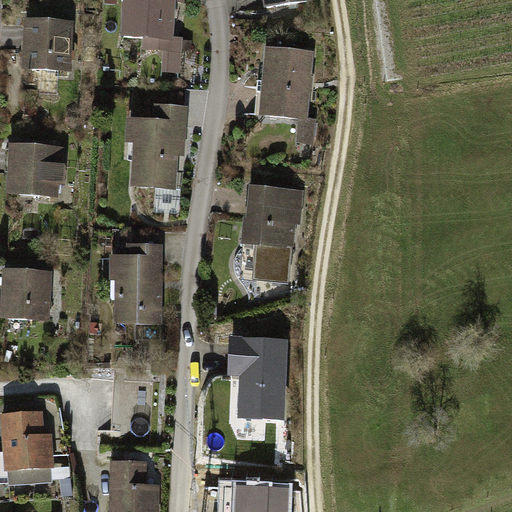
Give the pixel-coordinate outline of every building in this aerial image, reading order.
[(183,0),(126,0),(123,47),(179,52),(183,0)] [(310,0),(263,0),(266,15),(312,7),(310,0)] [(83,27),(28,25),(26,74),(81,77),(83,27)] [(316,57),(272,52),(264,120),(308,126),(316,57)] [(154,124),(128,123),(127,147),(135,148),(133,191),(178,193),(180,159),(186,160),(188,110),(155,108),(154,124)] [(74,154),(15,149),(11,201),(70,206),(74,154)] [(306,194),(251,189),(248,223),(245,222),(243,250),(258,251),(255,284),(290,287),(293,251),(296,251),(298,228),(303,229),(306,194)] [(164,255),(105,255),(106,336),(164,336),(164,255)] [(54,277),(4,275),(2,326),(53,328),(54,277)] [(288,342),(227,341),(226,384),(243,385),(242,427),(286,428),(288,342)] [(52,415),(3,418),(7,477),(56,474),(52,415)] [(147,467),(115,465),(112,511),(158,511),(159,486),(146,485),(147,467)] [(294,482),(220,479),(218,511),(293,511),(294,497),(294,482)]
